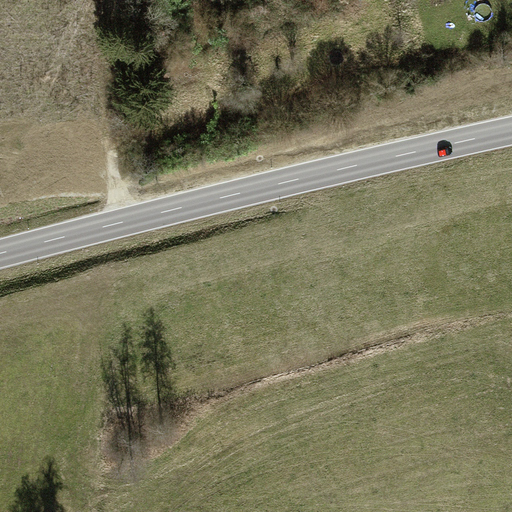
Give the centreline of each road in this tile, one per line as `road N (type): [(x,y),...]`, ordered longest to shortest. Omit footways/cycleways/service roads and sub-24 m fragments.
road 1 (secondary): [(0,256),(511,131)]
road 2 (track): [(122,224),(111,0)]
